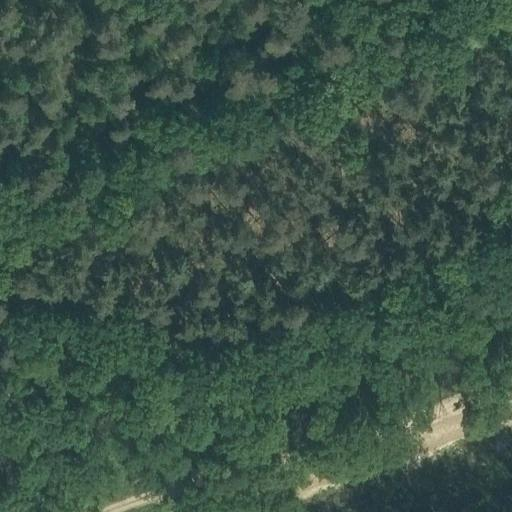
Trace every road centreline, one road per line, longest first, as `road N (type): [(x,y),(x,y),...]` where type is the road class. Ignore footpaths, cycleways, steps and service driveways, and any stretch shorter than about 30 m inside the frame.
road 1 (track): [(0,233),(446,0)]
road 2 (track): [(511,385),(97,511)]
